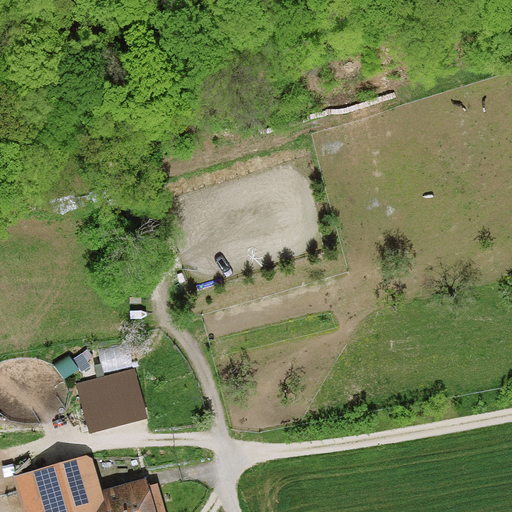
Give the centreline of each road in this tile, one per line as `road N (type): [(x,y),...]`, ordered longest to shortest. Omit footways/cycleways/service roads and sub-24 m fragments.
road 1 (track): [(245,452),(390,439),(511,414)]
road 2 (track): [(25,451),(194,439),(236,458)]
